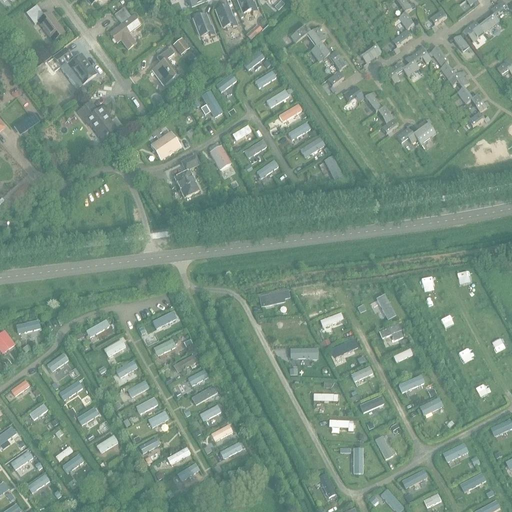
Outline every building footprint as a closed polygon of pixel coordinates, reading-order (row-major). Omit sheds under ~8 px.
[(207,0),(184,0),(184,1),(186,0),(187,0),(191,8),(208,1),(207,0)] [(249,0),(236,0),(242,15),(251,11),(252,14),(257,12),(253,4),(251,5),(249,0)] [(394,0),(405,15),(412,10),(404,0),(394,0)] [(496,18),(507,9),(502,2),(491,11),(494,16),(496,18)] [(48,14),(43,17),(36,7),(25,15),(34,26),(37,24),(52,44),(64,35),(48,14)] [(227,8),(224,9),(222,8),(218,9),(218,11),(215,12),(222,30),(231,26),(232,29),(236,27),(233,19),(231,20),(227,8)] [(133,17),(131,19),(123,9),(114,16),(121,26),(109,35),(116,45),(120,42),(127,51),(135,45),(128,36),(140,27),(133,17)] [(430,20),(435,27),(446,18),(441,12),(430,20)] [(398,20),(407,31),(414,27),(405,15),(398,20)] [(204,16),(202,17),(200,16),(196,18),(195,20),(193,21),(200,38),(209,35),(210,38),(214,36),(211,28),(209,29),(204,16)] [(499,23),(496,18),(494,16),(479,28),(484,34),(499,23)] [(484,34),(479,28),(475,23),(464,31),(473,43),(484,34)] [(295,46),(306,37),(310,35),(305,28),(290,39),(295,46)] [(314,48),(320,45),(325,41),(317,30),(310,35),(306,37),(314,48)] [(412,38),(407,31),(392,43),(397,49),(412,38)] [(454,42),(462,53),(469,48),(460,37),(454,42)] [(327,58),(329,57),(320,45),(314,48),(315,49),(310,53),(318,65),(327,58)] [(362,59),(367,65),(382,54),(377,48),(362,59)] [(442,69),(447,65),(448,64),(437,49),(431,54),(442,69)] [(153,70),(165,86),(178,76),(166,61),(173,55),(169,50),(159,57),(163,63),(153,70)] [(410,58),(415,65),(422,60),(426,65),(431,62),(422,50),(410,58)] [(80,56),(73,62),(65,51),(54,60),(61,69),(66,65),(83,86),(96,77),(80,56)] [(261,53),(242,67),(246,72),(264,58),(261,53)] [(327,58),(338,74),(345,69),(334,53),(329,57),(327,58)] [(419,70),(415,65),(410,58),(405,62),(409,67),(403,72),(407,79),(419,70)] [(511,76),(511,65),(509,62),(497,70),(502,76),(509,72),(511,76)] [(396,76),(403,72),(398,65),(386,74),(395,86),(400,82),(396,76)] [(449,82),(455,77),(447,65),(442,69),(440,70),(449,82)] [(274,71),(254,84),(258,90),(270,82),(271,83),(273,82),(272,80),(275,78),(274,77),(277,75),(274,71)] [(343,80),(338,74),(326,82),(331,89),(343,80)] [(462,90),(464,89),(469,85),(461,74),(455,77),(449,82),(453,87),(458,84),(462,90)] [(220,94),(235,83),(231,77),(216,88),(220,94)] [(358,104),(364,100),(355,88),(343,97),(348,104),(354,99),(358,104)] [(466,106),(471,102),(473,101),(464,89),(462,90),(457,94),(466,106)] [(222,115),(209,91),(202,94),(216,119),(222,115)] [(288,97),(284,92),(269,102),(272,107),(288,97)] [(375,115),(377,114),(382,110),(371,95),(364,100),(375,115)] [(471,102),(479,114),(486,109),(478,97),(473,101),(471,102)] [(102,107),(97,112),(90,103),(77,113),(83,122),(85,121),(102,143),(117,131),(106,116),(107,114),(102,107)] [(185,121),(201,112),(197,106),(181,115),(185,121)] [(301,112),(298,106),(278,118),(282,124),(301,112)] [(382,110),(377,114),(385,125),(392,120),(383,109),(382,110)] [(484,121),(479,114),(468,122),(472,129),(484,121)] [(380,130),(385,136),(397,128),(392,121),(380,130)] [(294,139),(309,130),(306,124),(291,134),(294,139)] [(412,136),(416,141),(417,143),(433,132),(428,125),(412,136)] [(235,142),(250,132),(247,127),(232,136),(235,142)] [(416,141),(412,136),(407,130),(396,138),(400,145),(407,140),(411,145),(416,141)] [(194,134),(191,131),(185,135),(192,145),(197,141),(197,140),(199,139),(195,133),(194,134)] [(150,148),(160,162),(180,149),(170,134),(150,148)] [(324,147),(319,139),(299,152),(304,160),(324,147)] [(267,148),(263,142),(244,153),(248,160),(267,148)] [(230,165),(221,148),(209,154),(219,171),(230,165)] [(174,180),(184,200),(198,193),(188,171),(199,166),(194,157),(181,164),(186,175),(174,180)] [(343,179),(332,158),(323,163),(334,183),(343,179)] [(273,162),(257,174),(261,180),(270,173),(271,174),(273,173),(272,171),(277,168),(273,162)] [(11,198),(19,207),(33,194),(25,185),(11,198)] [(302,299),(324,296),(323,289),(301,291),(302,299)] [(382,304),(365,311),(367,318),(385,311),(382,304)] [(322,329),(343,321),(340,315),(320,322),(322,329)] [(172,323),(169,317),(147,328),(150,334),(172,323)] [(297,328),(296,321),(276,322),(276,330),(288,329),(289,331),(292,331),(292,328),(297,328)] [(89,339),(109,328),(105,322),(86,333),(89,339)] [(40,337),(33,324),(28,327),(32,334),(30,335),(31,338),(33,337),(35,340),(40,337)] [(400,325),(379,334),(381,340),(391,336),(394,343),(403,339),(400,332),(403,331),(400,325)] [(16,349),(4,331),(0,333),(0,338),(10,353),(16,349)] [(338,354),(357,346),(354,340),(335,348),(338,354)] [(107,359),(125,349),(121,342),(103,351),(107,359)] [(174,349),(170,343),(155,351),(159,357),(174,349)] [(311,353),(311,351),(290,352),(290,359),(302,358),(302,361),(306,361),(306,358),(311,358),(311,357),(315,357),(315,353),(311,353)] [(395,364),(412,356),(410,351),(393,358),(395,364)] [(197,364),(193,356),(173,368),(177,375),(190,368),(192,370),(195,369),(193,366),(197,364)] [(54,372),(69,363),(66,358),(51,367),(54,372)] [(135,363),(119,372),(122,377),(123,377),(125,380),(133,376),(131,373),(138,369),(135,363)] [(355,381),(370,374),(368,369),(352,376),(355,381)] [(204,378),(201,372),(182,382),(185,388),(198,382),(199,384),(202,382),(201,380),(204,378)] [(409,388),(425,381),(423,375),(407,383),(409,388)] [(60,395),(77,383),(73,377),(56,388),(60,395)] [(15,398),(29,387),(25,382),(11,392),(15,398)] [(210,396),(207,391),(190,400),(193,406),(210,396)] [(85,394),(69,404),(72,409),(79,405),(80,406),(82,404),(82,403),(88,399),(85,394)] [(128,400),(125,395),(117,399),(115,395),(109,398),(111,403),(112,402),(118,413),(126,408),(123,403),(128,400)] [(368,411),(385,404),(382,398),(365,405),(368,411)] [(423,416),(441,407),(438,402),(421,411),(423,416)] [(96,403),(90,407),(94,413),(100,410),(96,403)] [(125,420),(142,411),(139,406),(118,417),(121,422),(122,422),(126,430),(129,428),(125,420)] [(217,414),(215,409),(199,417),(202,422),(217,414)] [(144,432),(167,420),(164,414),(141,426),(144,432)] [(99,423),(95,417),(80,427),(84,433),(92,428),(94,431),(99,427),(97,424),(99,423)] [(348,423),(329,422),(328,429),(340,430),(340,432),(342,432),(342,430),(348,430),(348,433),(353,433),(353,425),(352,425),(353,422),(348,422),(348,423)] [(0,439),(12,431),(8,425),(0,430),(0,439)] [(408,446),(397,426),(392,428),(403,449),(408,446)] [(48,443),(62,434),(57,428),(44,437),(48,443)] [(113,437),(96,448),(100,455),(118,445),(113,437)] [(217,442),(215,437),(203,443),(206,448),(217,442)] [(20,442),(19,441),(5,452),(9,456),(25,445),(22,440),(20,442)] [(142,455),(159,446),(156,440),(139,449),(142,455)] [(239,449),(236,444),(220,453),(222,458),(234,452),(235,454),(238,452),(237,450),(239,449)] [(364,457),(365,450),(338,447),(337,454),(350,456),(349,471),(356,472),(357,456),(364,457)] [(448,463),(468,454),(464,447),(445,457),(448,463)] [(69,448),(55,459),(59,463),(72,453),(69,448)] [(170,466),(190,455),(186,449),(166,460),(170,466)] [(40,466),(34,458),(28,462),(29,464),(16,473),(20,479),(33,470),(34,471),(40,466)] [(183,479),(195,472),(192,467),(180,474),(183,479)] [(61,473),(70,485),(75,482),(65,469),(61,473)] [(403,490),(426,478),(423,472),(400,484),(403,490)] [(335,496),(325,476),(318,479),(328,500),(335,496)] [(482,483),(479,477),(462,486),(465,491),(475,486),(476,488),(480,486),(478,484),(482,483)] [(55,485),(52,480),(40,489),(43,494),(50,488),(51,490),(54,489),(52,487),(55,485)] [(427,509),(441,503),(438,496),(424,502),(427,509)] [(375,498),(365,503),(368,507),(377,503),(375,498)]
